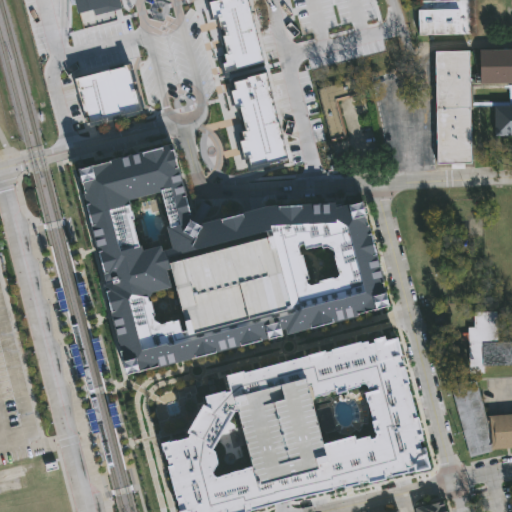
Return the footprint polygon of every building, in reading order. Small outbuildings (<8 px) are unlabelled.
[(74,0),(75,1),(77,7),(92,4),(94,12),(122,5),(120,0),(74,0)] [(207,0),(211,11),(217,10),(225,44),(222,48),(224,56),(220,58),(224,65),(263,56),(248,0),(207,0)] [(469,0),(469,37),(417,37),(417,3),(433,3),(433,0),(469,0)] [(358,61),(354,32),(336,35),(341,63),(358,61)] [(511,82),(479,83),(478,50),(511,49),(511,82)] [(437,165),(434,51),(469,50),(472,165),(437,165)] [(71,70),(83,114),(140,100),(127,55),(71,70)] [(232,76),(233,81),(229,84),(234,100),(238,100),(245,124),(239,126),(241,131),(237,134),(243,151),(248,150),(251,159),(287,151),(266,66),(232,76)] [(319,89),(356,81),(359,95),(335,100),(343,136),(329,139),(319,89)] [(218,103),(220,114),(213,115),(222,161),(282,149),(277,127),(248,132),(242,99),(218,103)] [(511,135),(494,135),(494,104),(511,103),(511,135)] [(271,201),(335,198),(335,203),(363,196),(391,307),(125,373),(102,282),(105,281),(77,167),(172,143),(191,220),(271,201)] [(511,366),(483,366),(483,374),(468,375),(467,329),(473,329),(473,313),(497,313),(497,343),(511,343),(511,366)] [(236,511),(179,511),(162,444),(187,438),(190,433),(187,431),(202,406),(205,408),(207,404),(205,396),(229,390),(225,374),(383,334),(384,339),(394,337),(427,467),(366,483),(365,479),(236,511)] [(484,415),(511,413),(511,447),(495,448),(495,450),(468,457),(449,387),(475,380),(484,415)] [(416,511),(415,507),(443,499),(446,511),(416,511)]
